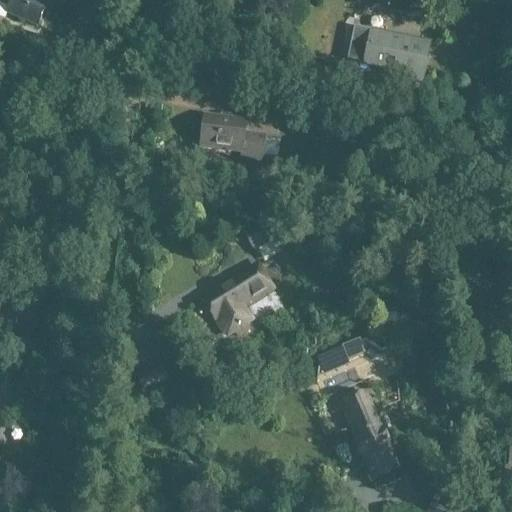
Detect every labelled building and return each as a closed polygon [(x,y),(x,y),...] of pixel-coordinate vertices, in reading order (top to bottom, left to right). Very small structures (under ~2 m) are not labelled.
[(0,0),(0,4),(10,8),(7,16),(37,28),(45,7),(28,0),(0,0)] [(412,17),(413,12),(415,0),(385,0),(385,3),(395,5),(393,13),(412,17)] [(395,73),(394,78),(421,84),(430,45),(374,32),(374,33),(354,29),(347,62),(366,66),(395,73)] [(302,103),(247,96),(244,124),(298,131),(302,103)] [(202,116),(199,150),(240,154),(240,161),(263,164),(263,158),(275,159),(279,157),(280,143),(278,140),(265,139),(265,136),(243,134),(244,120),(202,116)] [(224,242),(232,253),(241,247),(249,259),(276,241),(262,218),(224,242)] [(230,331),(233,336),(244,330),(240,324),(247,321),(238,305),(268,288),(257,267),(200,299),(210,319),(214,317),(224,334),(230,331)] [(358,342),(339,350),(345,363),(363,355),(358,342)] [(164,368),(136,379),(143,396),(171,385),(164,368)] [(42,417),(55,418),(57,394),(44,393),(42,417)] [(370,484),(396,473),(367,397),(340,407),(370,484)] [(53,468),(31,466),(29,490),(50,492),(53,468)] [(435,496),(427,511),(468,511),(469,511),(435,496)]
